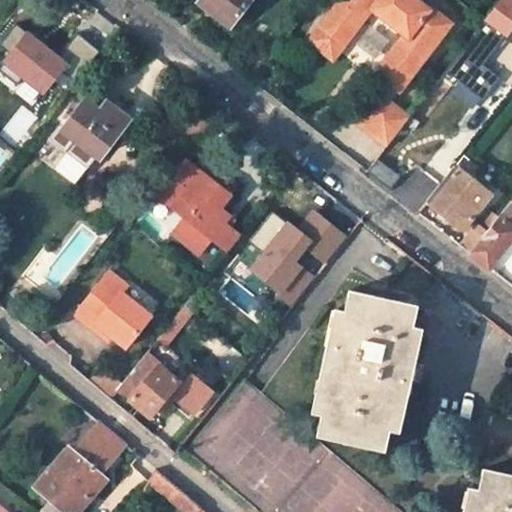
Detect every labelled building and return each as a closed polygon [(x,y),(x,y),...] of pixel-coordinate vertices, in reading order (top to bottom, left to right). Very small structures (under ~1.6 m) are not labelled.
[(202,0),(200,3),(230,28),(251,0),(202,0)] [(340,0),(321,26),(345,45),(372,9),(405,35),(376,74),(400,92),(451,23),(431,7),(429,10),(416,0),(340,0)] [(511,0),(500,0),(446,70),(483,99),(499,79),(482,66),(506,34),(511,38),(511,0)] [(0,48),(9,55),(0,66),(0,73),(16,86),(22,78),(42,94),(60,72),(74,83),(99,52),(76,33),(58,55),(46,46),(44,48),(15,24),(0,42),(0,48)] [(345,45),(321,26),(309,42),(333,60),(345,45)] [(395,136),(409,118),(380,96),(358,124),(387,147),(395,136)] [(106,109),(91,98),(86,105),(100,116),(106,109)] [(77,140),(66,130),(86,105),(78,99),(47,138),(55,144),(67,153),(77,140)] [(98,158),(126,121),(108,107),(106,109),(100,116),(86,105),(66,130),(77,140),(67,153),(55,144),(42,159),(74,185),(97,157),(98,158)] [(432,166),(395,136),(387,147),(385,149),(399,160),(423,178),(432,166)] [(399,160),(385,149),(367,172),(381,183),(399,160)] [(155,193),(173,208),(185,217),(172,233),(198,255),(211,240),(227,253),(239,238),(229,230),(223,224),(228,217),(218,209),(236,187),(208,164),(201,173),(183,158),(155,193)] [(423,178),(399,160),(381,183),(394,194),(405,202),(423,178)] [(427,201),(462,229),(489,195),(454,166),(427,201)] [(142,208),(134,201),(123,215),(131,221),(142,208)] [(344,235),(313,210),(297,230),(309,240),(304,246),(323,261),(344,235)] [(249,242),(262,253),(287,222),(273,211),(249,242)] [(499,217),(491,211),(480,225),(478,223),(460,246),(470,253),(499,217)] [(235,223),(228,217),(223,224),(229,230),(235,223)] [(511,227),(499,217),(470,253),(488,268),(511,239),(511,227)] [(262,253),(251,268),(273,285),(294,260),(304,246),(309,240),(297,230),(287,222),(262,253)] [(294,260),(273,285),(292,301),(313,275),(294,260)] [(109,272),(76,313),(93,328),(98,322),(112,334),(125,345),(150,317),(121,293),(127,286),(109,272)] [(320,414),(315,435),(384,451),(389,429),(394,431),(417,326),(412,325),(417,304),(348,288),(343,310),(339,308),(315,413),(320,414)] [(158,339),(165,345),(203,296),(196,291),(158,339)] [(107,340),(112,334),(98,322),(93,328),(107,340)] [(122,383),(135,393),(129,400),(149,417),(157,406),(164,411),(185,386),(159,364),(158,367),(144,356),(122,383)] [(78,511),(89,500),(84,496),(101,475),(126,445),(114,435),(99,422),(73,453),(69,449),(36,487),(52,500),(41,511),(78,511)] [(511,511),(511,473),(482,467),(477,489),(473,488),(467,511),(511,511)] [(183,511),(194,511),(199,506),(180,490),(156,471),(149,483),(183,511)] [(106,479),(101,475),(84,496),(89,500),(106,479)]
